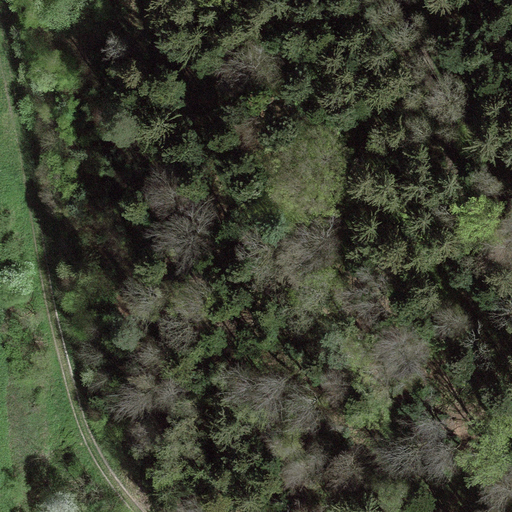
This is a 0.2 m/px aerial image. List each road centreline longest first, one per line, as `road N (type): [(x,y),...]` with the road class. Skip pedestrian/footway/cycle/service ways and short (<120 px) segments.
road 1 (track): [(138,511),(93,445),(77,398),(0,6)]
road 2 (track): [(503,511),(438,459),(274,256)]
road 3 (track): [(399,0),(462,213),(511,273)]
